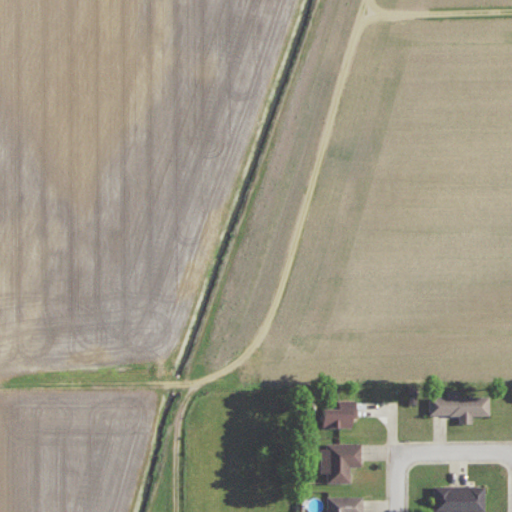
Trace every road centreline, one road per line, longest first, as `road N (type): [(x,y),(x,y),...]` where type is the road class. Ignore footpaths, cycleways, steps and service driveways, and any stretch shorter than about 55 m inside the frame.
road 1 (residential): [(390,511),(390,451),(511,451)]
road 2 (residential): [(511,13),(352,20),(357,0)]
